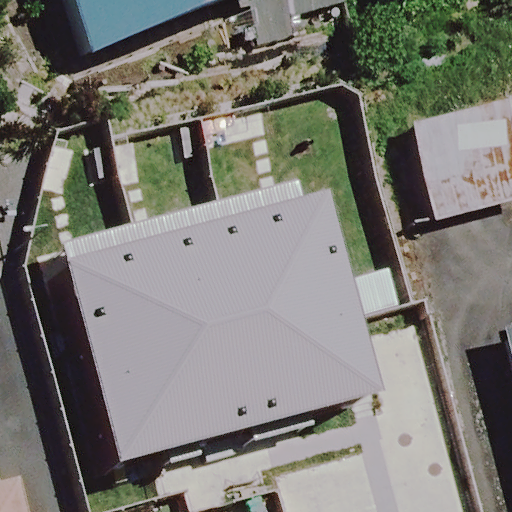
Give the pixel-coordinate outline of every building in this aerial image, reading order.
[(268,0),(44,0),(71,73),(268,0)] [(492,223),(470,120),(399,135),(421,238),(492,223)] [(405,269),(375,144),(303,161),(332,286),(405,269)] [(194,361),(172,270),(33,304),(55,395),(194,361)] [(511,349),(487,357),(511,453),(511,349)] [(451,511),(438,460),(235,511),(451,511)]
